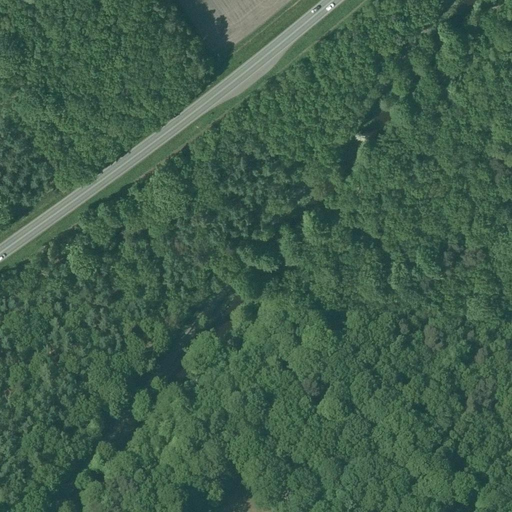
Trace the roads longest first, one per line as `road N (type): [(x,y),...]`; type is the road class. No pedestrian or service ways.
road 1 (unclassified): [(52,511),(445,0)]
road 2 (trunk): [(0,253),(332,0)]
road 3 (track): [(282,284),(494,8)]
road 4 (track): [(139,511),(263,322)]
road 5 (track): [(461,511),(300,356)]
